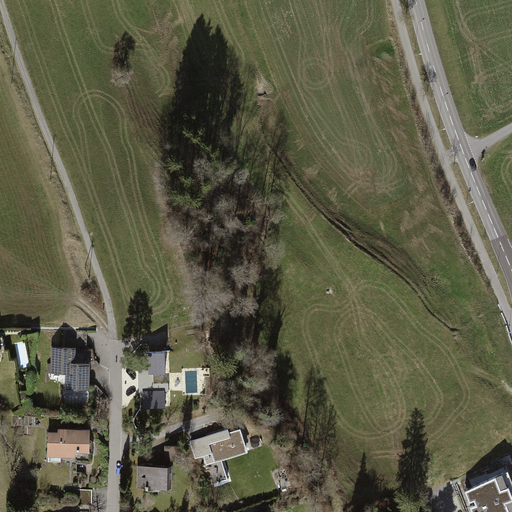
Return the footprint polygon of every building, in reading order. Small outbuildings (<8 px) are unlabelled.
[(89,390),(90,364),(76,363),(76,347),(52,347),(51,363),(48,363),(47,374),(66,375),(65,389),(89,390)] [(137,352),(140,394),(143,394),(144,409),(167,408),(166,391),(171,391),(171,384),(155,384),(154,374),(166,373),(165,350),(137,352)] [(241,427),(200,441),(203,450),(210,448),(214,461),(249,449),(241,427)] [(56,434),(48,434),(47,458),(75,459),(75,455),(90,455),(91,431),(57,430),(56,434)] [(172,468),(138,467),(137,490),(171,491),(172,468)] [(511,511),(511,490),(506,475),(466,490),(473,511),(511,511)]
